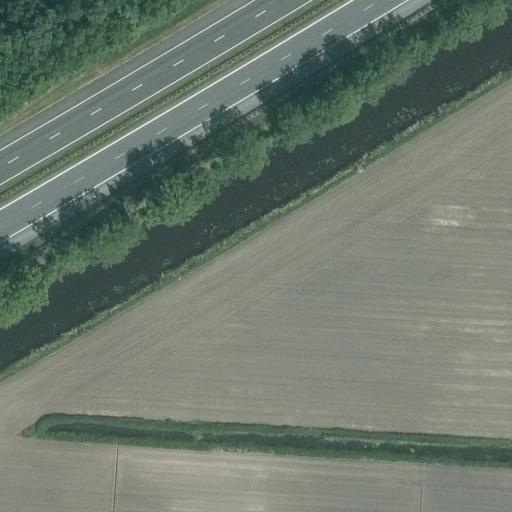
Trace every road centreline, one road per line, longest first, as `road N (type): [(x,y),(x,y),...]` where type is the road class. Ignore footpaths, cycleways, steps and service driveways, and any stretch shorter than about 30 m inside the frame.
road 1 (motorway): [(0,226),(377,0)]
road 2 (motorway): [(279,0),(0,168)]
